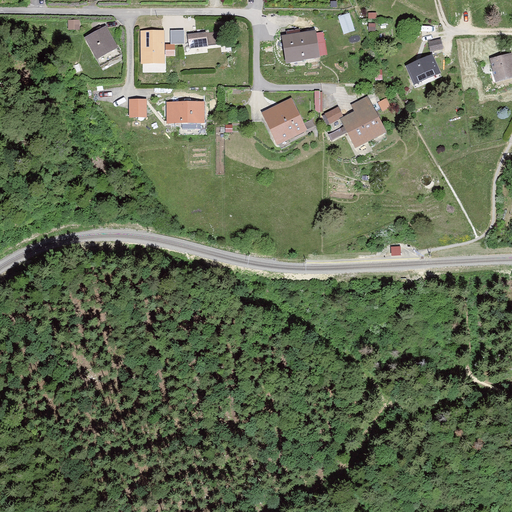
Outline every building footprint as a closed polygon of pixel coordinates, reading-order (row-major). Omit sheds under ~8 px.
[(348,15),(340,17),(345,32),(353,29),(348,15)] [(106,29),(88,39),(100,61),(119,51),(106,29)] [(287,31),(288,37),(301,35),(300,29),(287,31)] [(171,30),(171,44),(184,43),(184,30),(171,30)] [(143,32),(143,62),(164,61),(163,31),(143,32)] [(218,32),(189,36),(190,46),(219,43),(218,32)] [(288,37),(284,38),(288,60),(318,55),(314,33),(301,35),(288,37)] [(441,40),(430,42),(431,50),(442,48),(441,40)] [(511,62),(510,55),(493,60),(498,79),(511,75),(511,62)] [(416,85),(439,75),(431,57),(408,67),(416,85)] [(316,91),(317,111),(326,110),(325,90),(316,91)] [(383,131),(367,99),(355,105),(359,113),(345,119),(357,144),(383,131)] [(145,116),(146,100),(131,100),(131,116),(145,116)] [(291,102),(265,115),(279,143),(305,129),(302,124),(291,102)] [(201,103),(170,103),(171,120),(201,119),(201,103)] [(338,108),(326,114),(330,123),(342,116),(338,108)] [(314,125),(312,120),(302,124),(305,129),(314,125)] [(329,135),(332,140),(344,134),(341,129),(329,135)]
